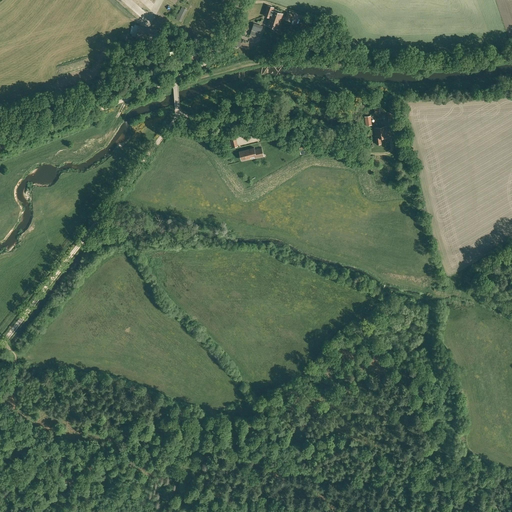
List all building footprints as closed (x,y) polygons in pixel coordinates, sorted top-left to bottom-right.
[(181,22),(187,10),(182,7),(176,19),(181,22)] [(270,18),(280,21),(282,14),(272,10),(270,18)] [(280,21),(270,18),(267,25),(277,29),(280,21)] [(262,27),(254,24),(252,29),(260,32),(262,27)] [(132,35),(155,40),(157,30),(135,25),(132,35)] [(380,138),(387,137),(386,126),(374,128),(376,144),(381,144),(380,138)] [(243,152),(240,153),(242,159),(250,158),(250,156),(255,154),(255,158),(263,156),(261,148),(262,148),(254,149),(254,148),(254,147),(243,150),(243,151),(243,152)]
